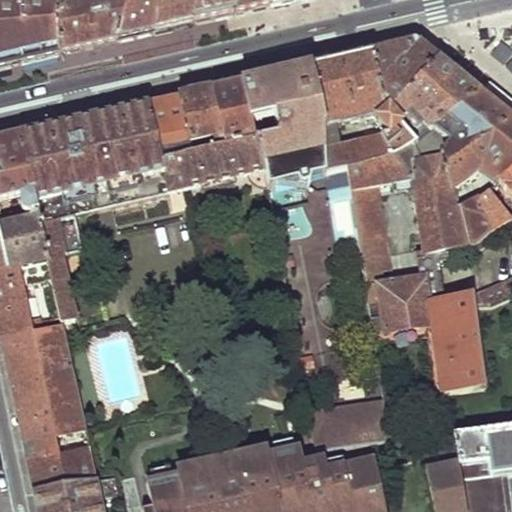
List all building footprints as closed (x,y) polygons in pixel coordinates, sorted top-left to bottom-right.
[(0,0),(0,69),(21,65),(57,57),(59,0),(0,0)] [(59,0),(57,57),(87,49),(117,42),(128,0),(59,0)] [(128,0),(117,42),(134,38),(150,34),(157,0),(128,0)] [(157,0),(150,34),(170,29),(192,24),(196,0),(157,0)] [(196,0),(192,24),(212,20),(234,15),(237,0),(196,0)] [(237,0),(234,15),(252,10),(271,6),(272,0),(237,0)] [(393,51),(370,56),(376,86),(416,46),(393,51)] [(427,55),(416,46),(376,86),(380,107),(388,118),(438,64),(427,55)] [(388,118),(380,107),(376,86),(370,56),(338,63),(308,70),(320,129),(324,177),(343,174),(397,163),(413,149),(396,129),(388,118)] [(458,79),(438,64),(388,118),(396,129),(409,118),(427,138),(477,94),(458,79)] [(262,178),(265,190),(292,184),(294,186),(296,188),(299,189),(303,189),(304,187),(305,186),(306,184),(306,182),(324,177),(320,129),(308,70),(273,78),(239,87),(249,126),(260,124),(263,143),(256,145),(257,147),(258,154),(262,178)] [(208,93),(225,162),(258,154),(257,147),(256,145),(254,145),(249,126),(239,87),(223,90),(208,93)] [(176,101),(191,158),(212,154),(215,164),(225,162),(208,93),(192,97),(176,101)] [(451,200),(478,173),(496,185),(511,173),(511,121),(511,122),(477,94),(427,138),(413,149),(397,163),(343,174),(352,233),(358,264),(386,260),(376,191),(410,185),(419,257),(448,253),(471,252),(488,241),(477,211),(476,203),(455,213),(451,200)] [(161,104),(146,107),(163,177),(179,173),(176,162),(191,158),(176,101),(161,104)] [(45,261),(59,326),(75,323),(62,258),(81,253),(75,220),(262,178),(258,154),(225,162),(215,164),(179,173),(163,177),(146,107),(82,122),(18,137),(31,196),(36,219),(45,261)] [(1,141),(0,140),(0,204),(31,196),(18,137),(1,141)] [(511,173),(496,185),(511,206),(511,173)] [(486,196),(476,203),(477,211),(488,241),(508,225),(486,196)] [(28,473),(33,496),(93,484),(87,451),(56,457),(52,438),(82,433),(60,332),(43,335),(32,288),(26,290),(21,268),(45,261),(36,219),(0,226),(0,344),(5,369),(9,384),(15,414),(28,473)] [(511,281),(478,296),(443,299),(438,264),(449,261),(448,253),(419,257),(434,329),(444,399),(481,395),(474,312),(494,310),(511,301),(511,281)] [(386,260),(358,264),(365,306),(378,304),(385,336),(434,329),(419,257),(415,259),(418,281),(380,288),(378,275),(388,274),(386,260)] [(314,455),(386,446),(381,408),(306,417),(314,455)] [(511,429),(453,438),(458,465),(459,472),(465,511),(502,511),(498,479),(511,477),(511,429)] [(380,511),(367,463),(342,469),(340,463),(324,465),(320,462),(302,466),(298,450),(293,451),(291,445),(272,449),(273,455),(268,457),(266,451),(178,472),(177,478),(171,480),(169,473),(151,477),(152,484),(145,486),(151,511),(149,511),(380,511)] [(425,479),(433,511),(465,511),(459,472),(425,479)] [(36,511),(99,511),(98,503),(116,498),(111,481),(93,484),(33,496),(36,511)] [(419,511),(415,499),(382,506),(383,511),(419,511)]
